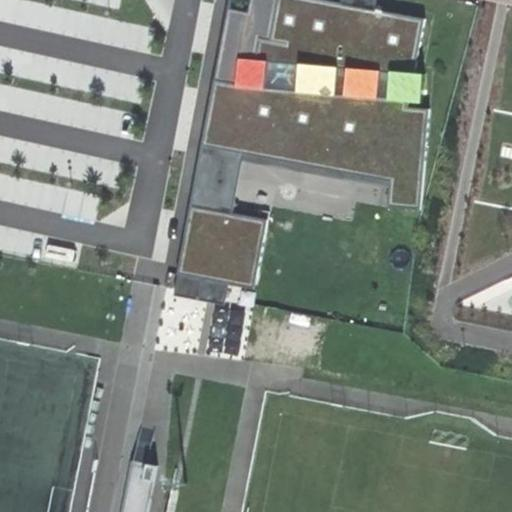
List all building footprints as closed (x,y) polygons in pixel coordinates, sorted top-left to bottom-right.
[(214,80),(203,147),(245,156),(391,182),(389,207),(398,208),(421,210),(430,109),(409,107),(409,103),(422,102),(426,74),(414,73),(425,19),(376,10),(342,4),(322,0),(278,0),(271,38),(261,38),(259,59),(240,58),(237,84),(214,80)] [(228,0),(214,80),(237,84),(240,58),(259,59),(261,38),(271,38),(278,0),(228,0)] [(342,0),(342,4),(376,10),(378,0),(342,0)] [(245,156),(203,147),(192,206),(233,213),(245,156)] [(192,206),(179,275),(230,284),(255,289),(268,221),(233,213),(192,206)] [(230,284),(179,275),(176,295),(225,305),(230,284)] [(135,459),(124,511),(151,511),(154,499),(145,498),(149,475),(158,476),(161,464),(135,459)] [(154,499),(158,476),(149,475),(145,498),(154,499)]
